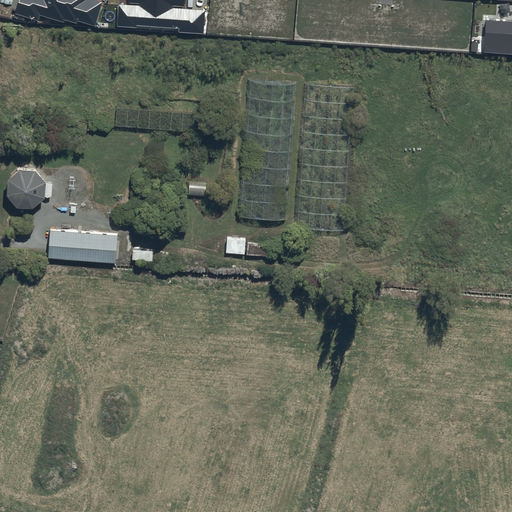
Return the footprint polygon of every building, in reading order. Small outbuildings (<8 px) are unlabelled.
[(17,0),(14,14),(38,21),(40,16),(64,23),(65,20),(77,23),(78,21),(95,26),(102,2),(95,0),(17,0)] [(184,0),(128,0),(128,5),(118,4),(117,26),(137,28),(137,25),(179,28),(179,32),(204,34),(205,10),(184,9),(184,0)] [(396,2),(368,0),(360,0),(358,23),(366,23),(366,31),(393,33),(396,2)] [(295,17),(286,16),(285,29),(301,31),(303,20),(295,19),(295,17)] [(511,21),(486,20),(484,51),(511,52),(511,21)] [(35,169),(18,169),(7,179),(6,194),(16,206),(32,206),(44,196),(45,181),(35,169)] [(205,198),(206,184),(189,183),(188,197),(205,198)] [(118,233),(51,228),(48,257),(115,262),(118,233)] [(245,238),(226,237),(225,255),(244,256),(245,238)] [(153,250),(132,249),(132,262),(153,263),(153,250)]
